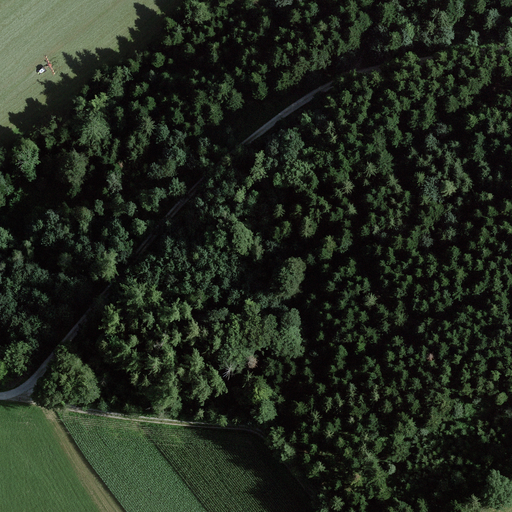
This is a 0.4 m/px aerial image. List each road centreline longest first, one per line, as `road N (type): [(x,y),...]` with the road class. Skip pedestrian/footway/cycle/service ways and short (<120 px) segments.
road 1 (track): [(13,393),(33,380),(195,189),(272,124),(347,78),(511,51)]
road 2 (track): [(511,299),(446,321),(400,312),(366,275),(356,228),(372,188),(511,78)]
road 3 (track): [(13,393),(74,409),(255,428),(329,511)]
